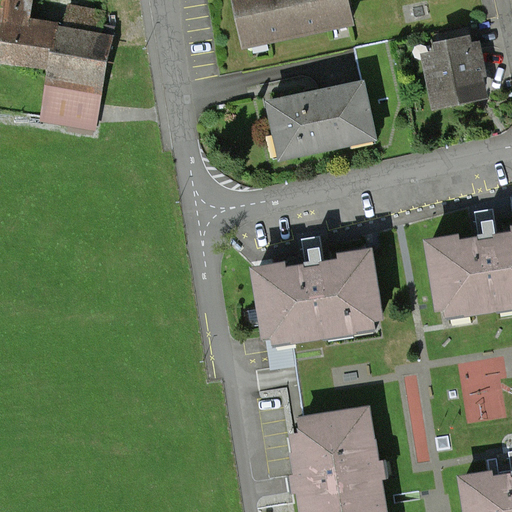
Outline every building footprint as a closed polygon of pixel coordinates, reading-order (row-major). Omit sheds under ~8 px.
[(236,0),(247,51),(348,30),(341,0),(236,0)] [(0,68),(50,77),(60,21),(10,12),(0,67),(0,68)] [(102,103),(116,31),(60,21),(50,77),(47,93),(102,103)] [(426,47),(437,113),(490,104),(480,38),(426,47)] [(267,100),(274,159),(375,146),(367,88),(267,100)] [(511,232),(431,245),(442,319),(511,308),(511,232)] [(372,251),(253,271),(267,350),(386,329),(372,251)] [(389,511),(376,410),(293,421),(305,511),(389,511)] [(511,511),(511,475),(463,483),(466,511),(511,511)]
